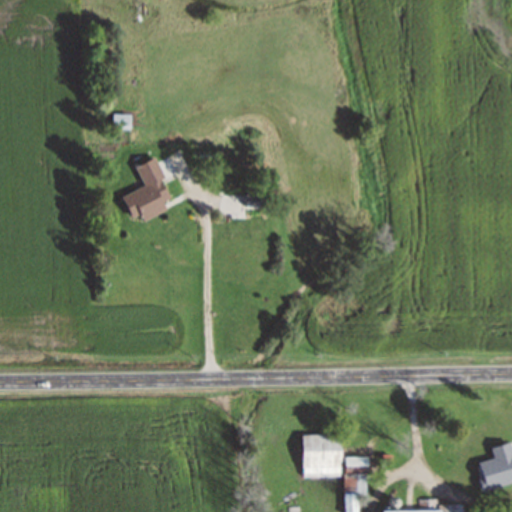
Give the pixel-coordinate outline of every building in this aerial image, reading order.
[(112,130),(128,130),(128,115),(112,115),(112,130)] [(261,241),(261,194),(244,194),(244,218),(217,218),(216,241),(261,241)] [(300,434),(300,476),(339,476),(339,434),(300,434)] [(474,451),(474,488),(498,488),(498,477),(495,477),(495,451),(474,451)] [(364,457),(342,457),(341,511),(355,511),(356,494),(364,494),(364,457)]
